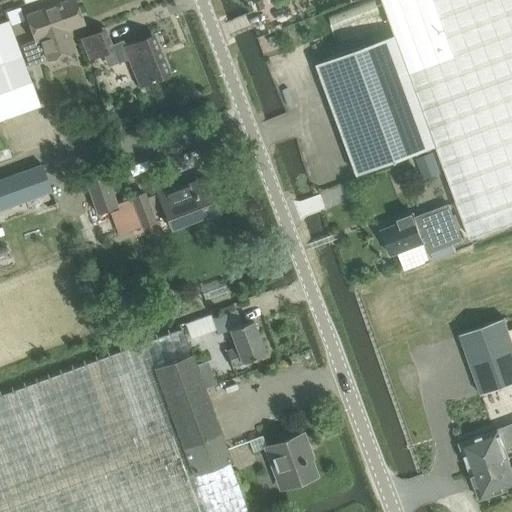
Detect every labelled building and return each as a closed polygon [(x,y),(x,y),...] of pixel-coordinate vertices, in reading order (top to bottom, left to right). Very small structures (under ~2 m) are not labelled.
[(48,59),(75,51),(67,29),(83,23),(74,0),(71,0),(27,15),(36,39),(21,45),(29,66),(48,59)] [(7,12),(10,21),(11,25),(24,20),(20,7),(7,12)] [(0,120),(40,106),(22,56),(11,25),(10,21),(0,24),(0,120)] [(99,33),(82,39),(91,60),(107,54),(99,33)] [(118,62),(128,58),(140,86),(166,75),(150,36),(125,46),(123,42),(112,47),(118,62)] [(319,65),(360,175),(437,147),(396,36),(319,65)] [(423,179),(437,174),(429,153),(415,158),(423,179)] [(0,179),(0,209),(51,191),(42,164),(0,179)] [(104,172),(86,179),(98,212),(116,205),(104,172)] [(204,178),(179,187),(173,190),(172,187),(158,193),(158,194),(146,199),(144,193),(132,198),(143,225),(155,221),(151,212),(163,207),(172,228),(217,210),(204,178)] [(400,223),(382,230),(392,255),(399,253),(406,271),(431,261),(427,250),(462,237),(450,205),(416,217),(414,214),(398,220),(400,223)] [(211,314),(185,323),(186,325),(191,338),(217,329),(218,333),(230,328),(237,347),(226,351),(232,366),(241,363),(265,354),(253,320),(241,324),(237,312),(235,306),(235,305),(220,311),(222,318),(214,321),(211,314)] [(461,335),(482,396),(511,384),(511,329),(510,330),(506,319),(461,335)] [(0,511),(247,511),(229,458),(230,457),(205,388),(203,383),(201,379),(200,379),(182,330),(4,394),(0,395),(0,511)] [(215,378),(203,383),(205,388),(217,384),(215,378)] [(511,425),(461,444),(471,472),(510,457),(507,448),(511,446),(511,425)] [(302,434),(266,447),(280,488),(317,475),(302,434)] [(511,462),(510,457),(471,472),(481,500),(511,488),(511,462)]
